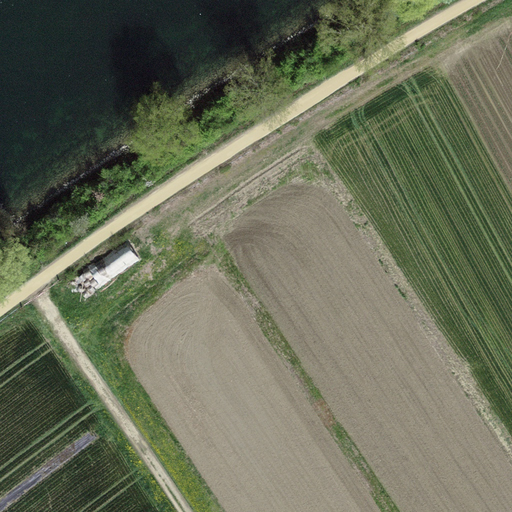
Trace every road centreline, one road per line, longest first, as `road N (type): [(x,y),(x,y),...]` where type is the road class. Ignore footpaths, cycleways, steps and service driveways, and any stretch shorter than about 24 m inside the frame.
road 1 (track): [(0,308),(184,177),(475,0)]
road 2 (track): [(183,511),(33,283)]
